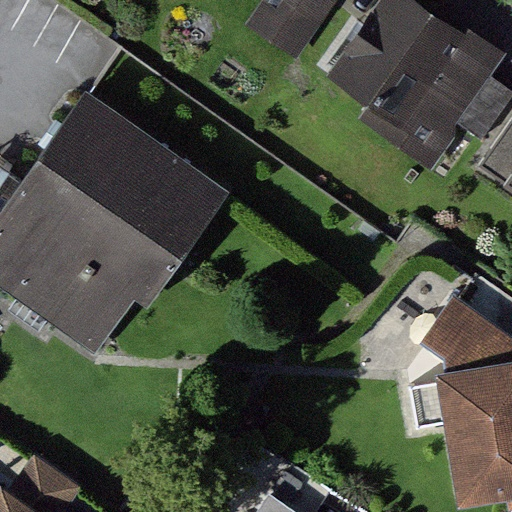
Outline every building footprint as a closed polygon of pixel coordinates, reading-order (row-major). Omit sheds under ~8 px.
[(347,0),(269,0),(264,7),(316,44),(347,0)] [(511,64),(419,0),(392,0),(341,73),(452,150),(511,64)] [(0,278),(113,356),(231,183),(81,82),(0,201),(0,278)] [(511,112),(477,163),(511,186),(511,112)] [(422,350),(464,378),(444,380),(459,511),(511,504),(511,336),(455,299),(422,350)] [(0,511),(73,511),(67,507),(82,486),(36,453),(5,496),(0,492),(0,511)] [(299,511),(273,494),(261,511),(299,511)]
